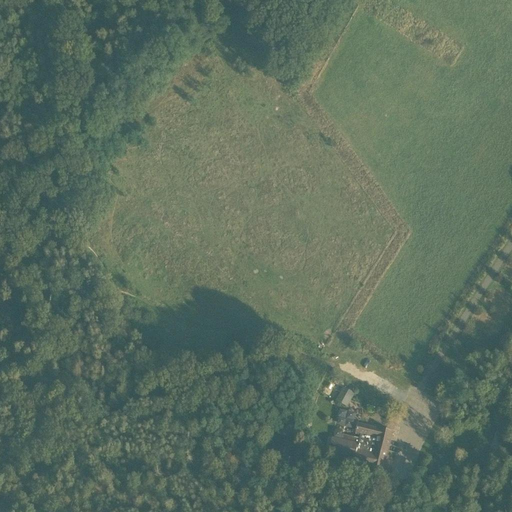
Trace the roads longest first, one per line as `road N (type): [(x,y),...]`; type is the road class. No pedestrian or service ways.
road 1 (track): [(511,247),(421,392)]
road 2 (unclassified): [(392,511),(421,392)]
